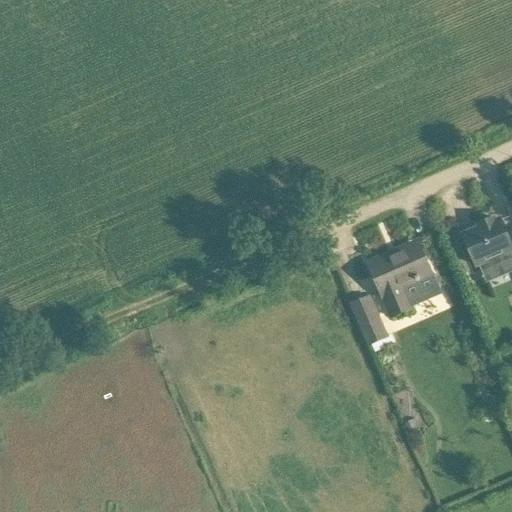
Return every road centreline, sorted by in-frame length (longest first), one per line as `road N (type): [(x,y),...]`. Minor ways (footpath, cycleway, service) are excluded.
road 1 (track): [(328,227),(0,368)]
road 2 (residential): [(511,148),(328,227)]
